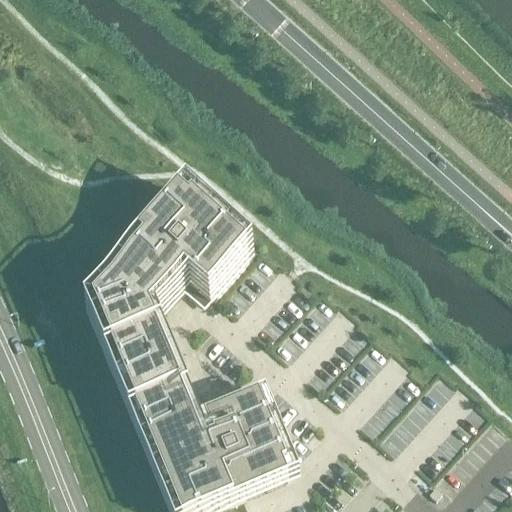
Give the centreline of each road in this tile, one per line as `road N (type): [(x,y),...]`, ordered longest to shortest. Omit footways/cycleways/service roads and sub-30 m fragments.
road 1 (tertiary): [(511,235),(248,0)]
road 2 (residential): [(234,340),(423,511)]
road 3 (secondary): [(75,511),(0,335)]
